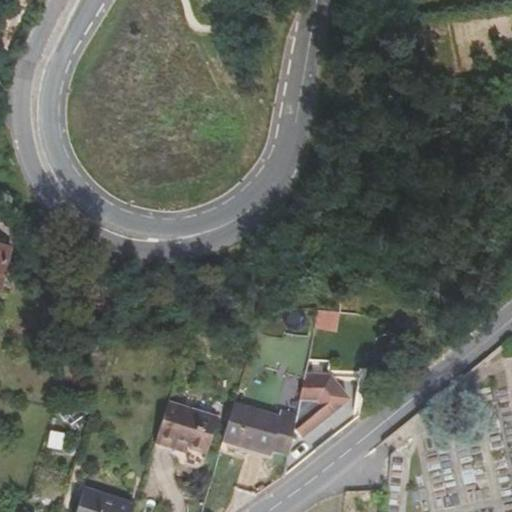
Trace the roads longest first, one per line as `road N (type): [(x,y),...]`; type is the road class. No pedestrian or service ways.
road 1 (tertiary): [(76,0),(35,92),(40,154),(71,203),(118,233),(169,242),(223,225),(266,190)]
road 2 (tertiary): [(272,511),(511,321)]
road 3 (tertiary): [(319,0),(291,142),(266,190)]
